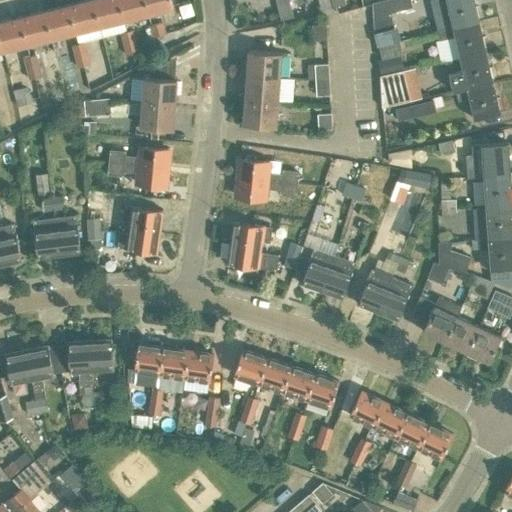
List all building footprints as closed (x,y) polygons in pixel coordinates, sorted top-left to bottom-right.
[(100,25),(93,0),(86,0),(69,4),(75,31),(100,25)] [(124,19),(119,0),(93,0),(100,25),(124,19)] [(144,0),(119,0),(124,19),(148,13),(144,0)] [(144,0),(148,13),(173,6),(171,0),(144,0)] [(271,0),(274,10),(287,7),(285,0),(271,0)] [(327,0),(314,0),(317,11),(330,8),(327,0)] [(412,6),(410,0),(382,0),(373,3),(374,32),(394,27),(390,12),(412,6)] [(442,29),(480,20),(475,0),(438,0),(442,13),(438,14),(442,29)] [(69,4),(45,10),(51,37),(75,31),(69,4)] [(290,18),(287,7),(274,10),(277,21),(290,18)] [(45,10),(20,17),(27,43),(51,37),(45,10)] [(27,43),(20,17),(0,21),(0,38),(3,49),(27,43)] [(442,29),(438,30),(440,40),(455,36),(460,57),(487,51),(480,20),(442,29)] [(162,21),(150,25),(159,54),(180,43),(177,31),(166,33),(162,21)] [(123,44),(136,40),(133,29),(120,32),(123,44)] [(378,53),(395,49),(392,36),(374,40),(378,53)] [(136,40),(123,44),(126,55),(139,51),(136,40)] [(75,56),(87,53),(85,42),(72,45),(75,56)] [(246,75),(280,77),(282,52),(248,50),(246,75)] [(487,51),(460,57),(445,60),(447,72),(449,71),(453,90),(455,89),(494,81),(487,51)] [(90,64),(87,53),(75,56),(77,67),(90,64)] [(26,68),(39,65),(36,54),(24,57),(26,68)] [(315,80),(329,79),(328,63),(314,64),(315,80)] [(39,65),(26,68),(29,79),(42,76),(39,65)] [(415,68),(401,71),(381,76),(383,105),(421,97),(415,68)] [(246,75),(244,100),(279,102),(280,77),(246,75)] [(144,77),(142,102),(176,105),(178,79),(144,77)] [(330,95),(329,79),(315,80),(316,96),(330,95)] [(494,81),(466,87),(455,89),(458,100),(469,97),(473,118),(501,112),(494,81)] [(395,108),(398,120),(436,111),(435,107),(444,105),(442,95),(432,97),(433,99),(395,108)] [(84,108),(110,105),(110,97),(84,100),(84,108)] [(279,102),(244,100),(243,125),(277,127),(279,102)] [(176,105),(142,102),(140,127),(174,130),(176,105)] [(111,113),(110,105),(84,108),(85,116),(111,113)] [(333,128),(332,127),(331,113),(317,113),(318,130),(333,128)] [(438,143),(440,151),(440,152),(454,148),(453,139),(438,143)] [(483,175),(511,173),(509,141),(472,144),(473,153),(467,154),(468,177),(483,176),(483,175)] [(109,161),(169,168),(171,150),(141,146),(140,156),(126,155),(126,151),(110,149),(109,161)] [(239,177),(298,183),(299,171),(282,170),(282,173),(268,172),(269,162),(241,159),(239,177)] [(169,168),(109,161),(107,174),(124,176),(124,171),(139,173),(137,183),(166,186),(169,168)] [(401,169),(397,182),(410,184),(428,187),(431,174),(401,169)] [(52,210),(50,196),(47,173),(35,174),(38,198),(41,198),(43,211),(52,210)] [(511,204),(511,185),(511,173),(483,175),(483,176),(485,206),(511,204)] [(298,183),(239,177),(237,195),(265,198),(266,188),(280,190),(280,195),(296,196),(298,183)] [(343,192),(342,195),(350,198),(352,198),(352,195),(356,185),(355,185),(347,182),(343,192)] [(441,208),(456,208),(456,198),(451,198),(450,183),(441,182),(441,208)] [(352,195),(352,198),(361,201),(366,188),(356,185),(352,195)] [(50,196),(52,210),(64,209),(62,195),(50,196)] [(511,204),(485,206),(487,237),(511,235),(511,204)] [(130,227),(160,231),(163,210),(124,205),(122,220),(131,221),(130,227)] [(456,208),(441,208),(442,218),(457,217),(456,208)] [(76,214),(55,217),(59,255),(81,252),(76,214)] [(59,255),(55,217),(33,219),(38,257),(59,255)] [(88,229),(100,228),(99,217),(87,219),(88,229)] [(231,243),(261,247),(262,241),(270,242),(272,227),(234,221),(231,243)] [(362,221),(359,230),(366,233),(370,224),(362,221)] [(0,226),(0,260),(1,264),(22,260),(16,234),(14,223),(0,226)] [(160,231),(130,227),(130,233),(120,232),(117,247),(156,252),(160,231)] [(100,228),(88,229),(89,240),(101,239),(100,228)] [(511,267),(511,235),(487,237),(490,269),(511,267)] [(438,262),(448,266),(465,272),(470,256),(450,249),(453,241),(438,240),(438,262)] [(286,253),(300,257),(303,245),(289,241),(286,253)] [(261,247),(231,243),(228,264),(276,271),(279,255),(261,252),(261,247)] [(322,290),(334,254),(313,247),(302,283),(322,290)] [(400,256),(397,254),(390,252),(385,265),(395,268),(400,256)] [(300,257),(286,253),(283,265),(296,268),(300,257)] [(355,261),(334,254),(322,290),(343,297),(355,261)] [(410,260),(400,256),(395,268),(405,272),(410,260)] [(448,266),(438,262),(432,261),(427,278),(442,282),(448,266)] [(378,310),(391,276),(371,267),(357,302),(378,310)] [(468,289),(486,298),(495,280),(476,274),(468,289)] [(391,276),(378,310),(398,318),(412,284),(391,276)] [(509,317),(511,310),(511,296),(495,289),(487,307),(509,317)] [(423,319),(432,300),(420,294),(412,314),(423,319)] [(438,295),(427,320),(422,330),(445,340),(456,316),(460,305),(438,295)] [(456,316),(445,340),(467,350),(478,326),(456,316)] [(478,326),(467,350),(490,361),(501,336),(478,326)] [(92,371),(113,369),(111,338),(89,340),(92,371)] [(92,371),(89,340),(67,341),(69,372),(78,372),(79,386),(80,394),(82,395),(82,406),(93,405),(93,391),(92,385),(93,385),(92,371)] [(159,373),(163,347),(138,343),(134,369),(159,373)] [(48,411),(45,389),(42,378),(54,375),(48,345),(27,349),(33,379),(32,380),(34,391),(33,391),(35,399),(38,413),(48,411)] [(163,347),(159,373),(184,377),(188,350),(163,347)] [(33,379),(27,349),(5,353),(11,384),(32,380),(33,379)] [(258,383),(266,357),(242,349),(233,375),(258,383)] [(213,354),(188,350),(184,377),(210,380),(213,354)] [(291,365),(266,357),(258,383),(282,391),(291,365)] [(291,365),(282,391),(306,399),(315,373),(291,365)] [(315,373),(306,399),(331,406),(339,381),(315,373)] [(150,400),(162,401),(164,389),(152,387),(150,400)] [(104,390),(93,391),(93,405),(105,404),(104,390)] [(373,426),(384,401),(361,390),(349,415),(373,426)] [(0,395),(0,421),(13,417),(7,393),(0,395)] [(213,441),(218,410),(220,397),(209,395),(203,439),(213,441)] [(248,395),(244,407),(255,411),(259,399),(248,395)] [(38,413),(35,399),(25,401),(28,415),(38,413)] [(162,401),(150,400),(148,413),(160,414),(162,401)] [(384,401),(373,426),(395,437),(407,412),(384,401)] [(255,411),(244,407),(240,420),(251,423),(255,411)] [(291,423),(302,427),(307,415),(296,411),(291,423)] [(407,412),(395,437),(418,447),(430,422),(407,412)] [(153,415),(131,414),(132,427),(152,428),(153,415)] [(246,422),(239,420),(235,432),(242,435),(246,422)] [(453,433),(430,422),(418,447),(442,458),(453,433)] [(302,427),(291,423),(287,436),(298,439),(302,427)] [(334,429),(323,425),(322,424),(315,445),(327,449),(334,429)] [(361,437),(355,448),(365,453),(376,432),(370,428),(367,434),(363,432),(361,437)] [(222,443),(234,447),(238,437),(226,433),(222,443)] [(54,459),(63,451),(56,443),(47,450),(54,459)] [(365,453),(355,448),(350,460),(360,465),(365,453)] [(406,458),(401,470),(411,475),(417,463),(406,458)] [(20,469),(13,461),(4,469),(10,477),(20,469)] [(0,511),(15,511),(35,495),(48,483),(31,463),(12,478),(20,488),(3,503),(2,501),(0,502),(0,511)] [(411,475),(401,470),(395,481),(406,487),(411,475)] [(177,499),(193,492),(195,496),(212,489),(206,475),(183,485),(179,474),(168,478),(177,499)] [(72,489),(76,495),(89,484),(84,478),(72,489)] [(323,482),(313,491),(323,502),(339,488),(323,482)] [(80,494),(88,503),(92,500),(95,504),(102,498),(91,485),(80,494)] [(412,511),(412,510),(417,499),(398,490),(392,503),(412,511)] [(38,498),(35,495),(15,511),(37,511),(41,510),(34,502),(38,498)] [(355,511),(376,511),(382,507),(363,499),(362,499),(352,508),(355,511)] [(290,510),(291,511),(307,511),(299,502),(290,510)]
